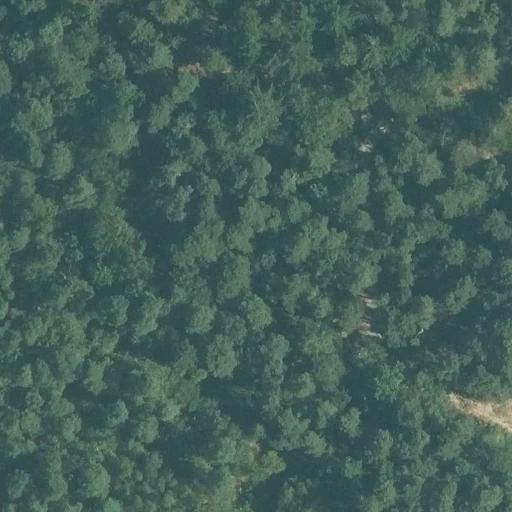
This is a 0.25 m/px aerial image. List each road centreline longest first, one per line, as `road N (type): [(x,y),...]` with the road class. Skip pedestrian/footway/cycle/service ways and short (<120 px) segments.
road 1 (track): [(92,0),(376,119),(511,159)]
road 2 (track): [(334,511),(369,287),(365,180),(376,119)]
road 3 (track): [(359,353),(511,422)]
road 4 (track): [(435,0),(394,62),(376,119)]
